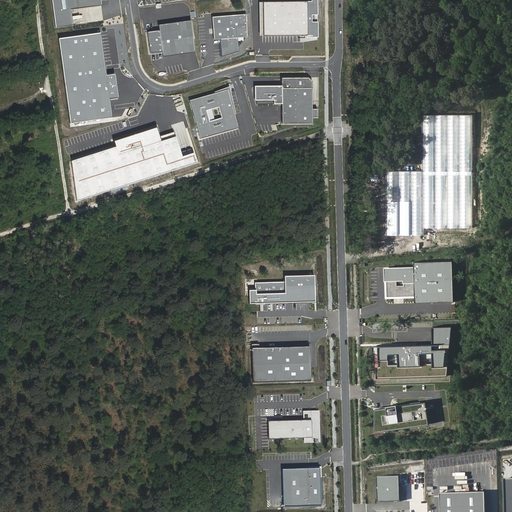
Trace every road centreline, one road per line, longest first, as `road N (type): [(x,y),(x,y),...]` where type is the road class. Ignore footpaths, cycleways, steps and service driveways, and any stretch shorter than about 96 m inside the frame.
road 1 (residential): [(349,511),(336,59)]
road 2 (residential): [(336,59),(247,65),(163,88),(137,66),(127,0)]
